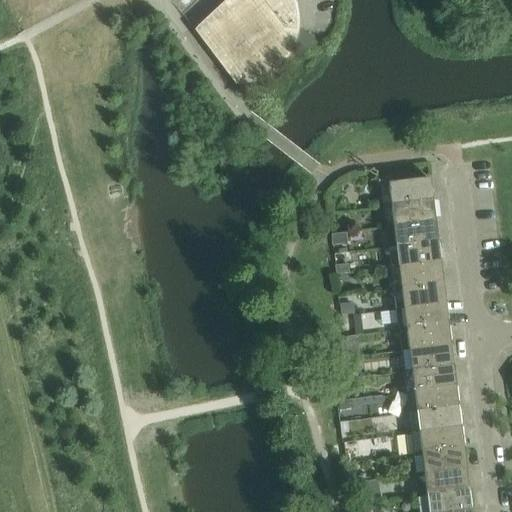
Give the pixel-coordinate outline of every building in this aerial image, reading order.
[(200,35),(237,84),(241,84),(247,84),(251,83),(256,81),(260,80),(265,78),(269,75),(273,72),(277,69),(281,65),(284,61),(287,57),(290,52),(292,49),(294,44),(295,39),(296,33),(297,28),(297,23),(297,19),(296,13),(295,8),(294,4),(292,0),(246,0),(226,16),(200,35)] [(380,187),(383,209),(433,203),(430,181),(380,187)] [(383,209),(386,230),(436,224),(433,203),(383,209)] [(386,230),(389,251),(439,245),(436,224),(386,230)] [(439,245),(389,251),(391,271),(441,265),(439,245)] [(441,265),(391,271),(394,292),(444,286),(441,265)] [(348,267),(336,268),(337,276),(349,275),(348,267)] [(444,286),(394,292),(397,313),(447,307),(444,286)] [(352,306),(341,307),(342,317),(354,316),(352,306)] [(397,313),(400,333),(449,327),(447,307),(397,313)] [(449,327),(400,333),(402,354),(410,353),(452,348),(449,327)] [(455,368),(452,348),(410,353),(413,373),(455,368)] [(354,358),(347,360),(348,367),(355,366),(354,358)] [(405,374),(408,395),(458,389),(455,368),(413,373),(405,374)] [(356,371),(348,372),(350,380),(357,379),(356,371)] [(458,389),(408,395),(411,416),(460,410),(458,389)] [(362,410),(355,411),(356,421),(363,420),(362,410)] [(411,416),(413,436),(463,430),(460,410),(411,416)] [(412,436),(414,457),(466,451),(463,430),(413,436),(412,436)] [(414,457),(417,478),(469,471),(466,451),(414,457)] [(417,478),(420,498),(471,492),(469,471),(417,478)] [(420,498),(421,511),(474,511),(471,492),(420,498)]
